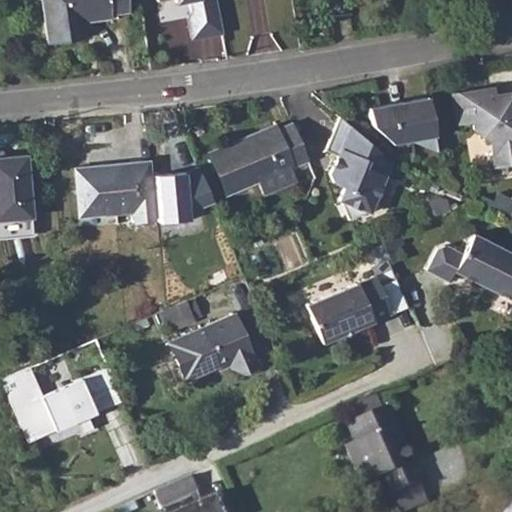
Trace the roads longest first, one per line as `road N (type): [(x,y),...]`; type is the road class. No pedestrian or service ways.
road 1 (residential): [(511,29),(254,73),(0,102)]
road 2 (residential): [(73,511),(412,359),(407,344)]
